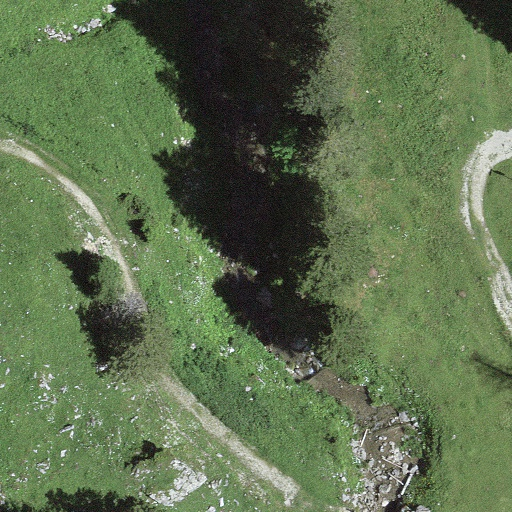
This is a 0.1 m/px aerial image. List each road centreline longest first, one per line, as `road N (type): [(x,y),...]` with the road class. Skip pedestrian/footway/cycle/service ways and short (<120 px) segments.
road 1 (track): [(315,511),(219,445),(158,363),(76,181),(0,136)]
road 2 (track): [(505,144),(479,162),(465,200),(511,309)]
